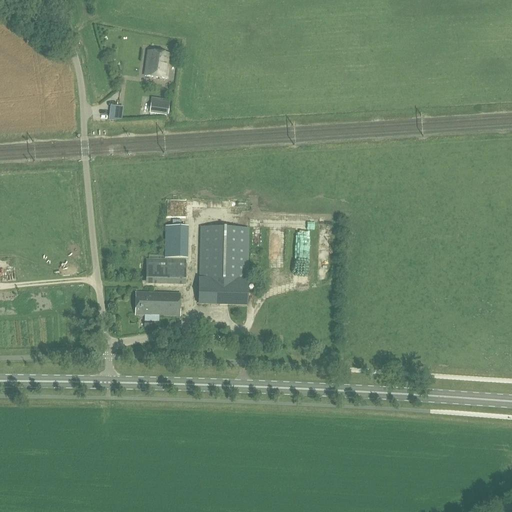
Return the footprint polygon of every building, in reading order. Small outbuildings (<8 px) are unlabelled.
[(169,54),(148,51),(145,76),(166,79),(169,54)] [(169,107),(150,104),(149,113),(167,116),(169,107)] [(110,106),(108,121),(115,121),(117,106),(110,106)] [(187,261),(164,260),(164,259),(187,259),(188,227),(165,227),(165,256),(149,256),(149,260),(148,260),(147,281),(186,281),(187,261)] [(201,228),(199,305),(247,306),(248,229),(201,228)] [(336,262),(336,239),(323,239),(323,263),(327,263),(327,275),(334,275),(334,262),(336,262)] [(179,316),(180,295),(136,294),(135,315),(179,316)]
